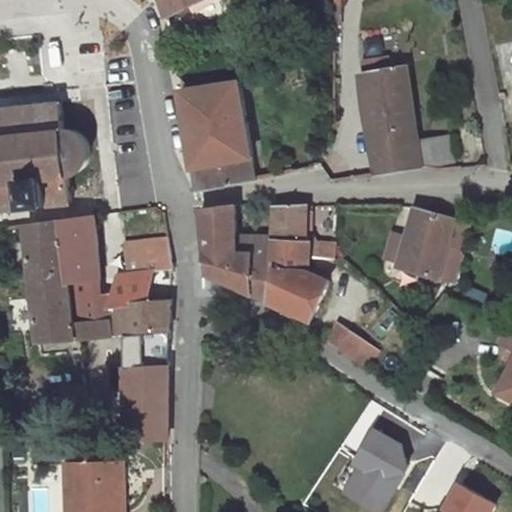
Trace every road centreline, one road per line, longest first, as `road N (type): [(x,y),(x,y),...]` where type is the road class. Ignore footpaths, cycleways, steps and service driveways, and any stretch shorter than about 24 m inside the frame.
road 1 (residential): [(187,274),(511,467)]
road 2 (unclassified): [(174,203),(317,184),(327,192),(511,187)]
road 3 (residential): [(172,194),(138,1),(94,0)]
road 4 (residential): [(189,511),(187,274)]
road 5 (residential): [(172,194),(0,214)]
